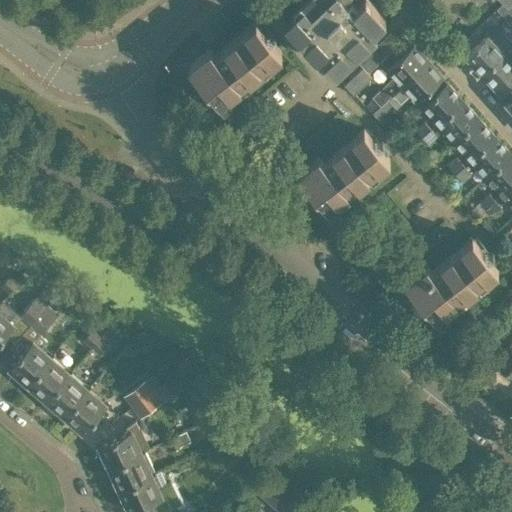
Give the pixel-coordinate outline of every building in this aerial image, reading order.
[(296,0),(292,4),(296,7),(283,19),(328,67),(332,64),(336,68),(376,30),(373,27),(385,15),(370,0),(357,0),(356,1),(354,0),(296,0)] [(506,0),(497,9),(508,21),(511,17),(511,0),(510,0),(508,2),(506,0)] [(210,47),(188,65),(222,106),(242,90),(239,86),(281,51),(255,19),(215,53),(210,47)] [(485,34),(486,34),(465,54),(481,72),(503,52),(494,42),(506,31),(498,22),(485,34)] [(395,77),(381,90),(373,96),(376,100),(368,108),(372,113),(388,98),(402,84),(428,61),(413,45),(387,69),(395,77)] [(511,61),(503,52),(481,72),(500,93),(511,81),(511,61)] [(443,77),(428,61),(402,84),(388,98),(372,113),(378,120),(395,105),(396,106),(410,93),(417,101),(443,77)] [(367,72),(362,66),(343,83),(352,93),(371,76),(367,72)] [(438,121),(462,99),(446,81),(422,103),(438,121)] [(462,99),(438,121),(454,139),(478,117),(462,99)] [(478,117),(454,139),(470,157),(495,135),(478,117)] [(421,136),(431,127),(425,121),(416,129),(421,136)] [(437,134),(431,127),(421,136),(428,142),(437,134)] [(347,194),(389,159),(363,128),(323,162),(318,156),(296,174),(330,215),(351,198),(347,194)] [(495,135),(470,157),(486,175),(510,152),(495,135)] [(511,183),(511,154),(510,152),(486,175),(502,193),(511,183)] [(454,172),(463,163),(457,156),(447,165),(454,172)] [(463,163),(454,172),(462,181),(471,172),(463,163)] [(511,183),(502,193),(511,203),(511,183)] [(485,207),(495,199),(488,192),(479,200),(485,207)] [(501,206),(495,199),(485,207),(492,214),(501,206)] [(438,324),(446,317),(459,307),(455,303),(497,267),(472,237),(431,271),(426,265),(404,283),(438,324)] [(8,292),(18,281),(10,274),(0,285),(8,292)] [(42,288),(20,314),(17,317),(19,318),(28,326),(47,304),(53,298),(42,288)] [(2,299),(0,301),(0,311),(14,324),(19,318),(17,317),(20,314),(2,299)] [(47,304),(28,326),(39,335),(58,313),(47,304)] [(0,311),(0,339),(14,324),(0,311)] [(101,336),(92,346),(100,353),(116,334),(109,327),(101,336)] [(92,346),(101,336),(93,329),(84,339),(92,346)] [(27,382),(50,355),(32,339),(9,366),(17,374),(17,377),(23,382),(25,381),(27,382)] [(511,376),(511,343),(511,342),(491,362),(511,377),(511,376)] [(70,372),(50,355),(27,382),(46,399),(70,372)] [(87,387),(70,372),(46,399),(63,414),(87,387)] [(132,405),(152,390),(144,380),(124,394),(132,405)] [(87,387),(63,414),(66,417),(66,419),(72,425),(75,424),(82,431),(106,404),(87,387)] [(152,390),(132,405),(141,416),(161,401),(152,390)] [(108,468),(140,452),(130,429),(97,444),(102,455),(101,457),(104,464),(107,465),(108,468)] [(169,451),(182,445),(178,435),(165,441),(169,451)] [(140,452),(108,468),(118,489),(151,474),(140,452)] [(277,467),(271,474),(269,473),(255,490),(277,509),(292,493),(289,490),(295,482),(277,467)] [(118,489),(119,491),(117,493),(121,501),(124,502),(128,511),(161,497),(151,474),(118,489)]
